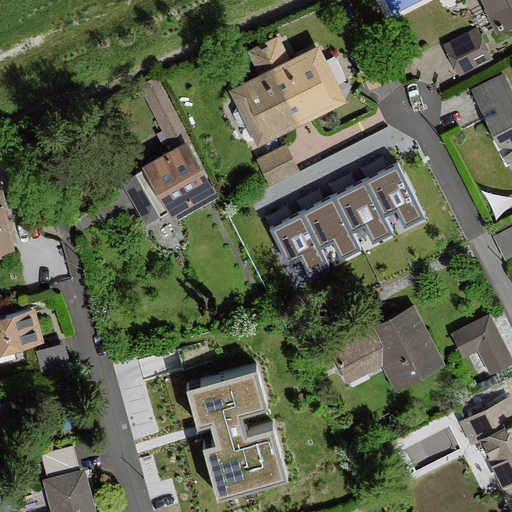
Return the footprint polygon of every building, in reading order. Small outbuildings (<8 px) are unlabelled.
[(511,22),(511,0),(483,0),(499,30),(511,22)] [(475,26),(443,43),(459,74),(491,57),(475,26)] [(260,69),(229,85),(257,141),(345,97),(317,40),(289,54),(278,33),(249,48),(260,69)] [(511,83),(506,72),(471,89),(501,144),(511,145),(511,83)] [(165,149),(187,138),(156,77),(142,84),(165,128),(157,132),(165,149)] [(214,187),(187,138),(165,149),(141,164),(168,214),(214,187)] [(287,143),(257,157),(269,182),(298,168),(287,143)] [(395,167),(364,183),(380,216),(395,209),(403,226),(420,217),(395,167)] [(364,183),(332,199),(349,232),(363,225),(371,242),(389,233),(380,216),(364,183)] [(0,248),(15,244),(1,197),(0,197),(0,248)] [(332,199),(300,214),(317,248),(330,241),(339,259),(357,250),(349,232),(332,199)] [(300,214),(269,230),(286,265),(298,259),(307,276),(326,267),(317,248),(300,214)] [(511,226),(496,234),(506,255),(511,251),(511,226)] [(412,302),(326,347),(345,382),(381,363),(394,388),(444,362),(412,302)] [(0,347),(44,335),(36,303),(0,312),(0,347)] [(511,354),(490,312),(451,332),(463,354),(477,347),(490,372),(511,361),(511,354)] [(71,340),(38,348),(43,365),(76,357),(71,340)] [(222,433),(205,436),(218,492),(290,476),(276,420),(248,427),(242,407),(269,400),(259,355),(191,374),(201,413),(215,409),(222,433)] [(505,491),(511,487),(511,394),(459,420),(472,447),(482,442),(505,491)] [(100,511),(87,464),(81,466),(75,442),(45,450),(52,473),(45,475),(54,510),(46,511),(100,511)]
